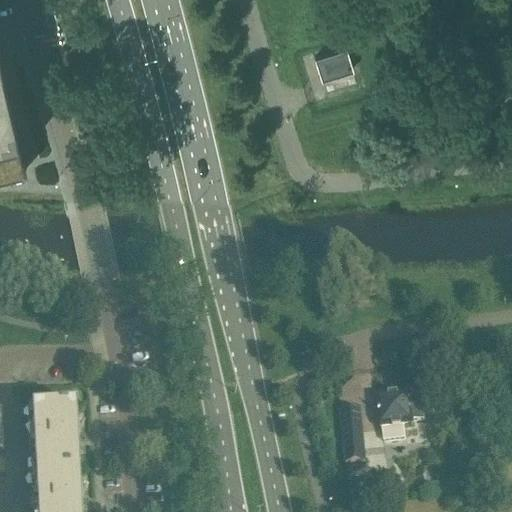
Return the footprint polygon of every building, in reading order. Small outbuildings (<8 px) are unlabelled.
[(315,57),(322,79),(353,69),(346,47),(315,57)] [(0,167),(25,170),(25,169),(23,158),(22,156),(22,154),(21,152),(0,62),(0,167)] [(410,396),(377,400),(381,432),(382,432),(383,443),(406,441),(404,429),(414,428),(413,423),(425,422),(423,403),(411,404),(410,396)] [(360,412),(340,414),(345,466),(365,464),(360,412)] [(29,415),(33,479),(76,477),(73,413),(29,415)] [(33,479),(34,511),(78,511),(76,477),(33,479)] [(348,486),(351,506),(391,502),(388,481),(348,486)]
